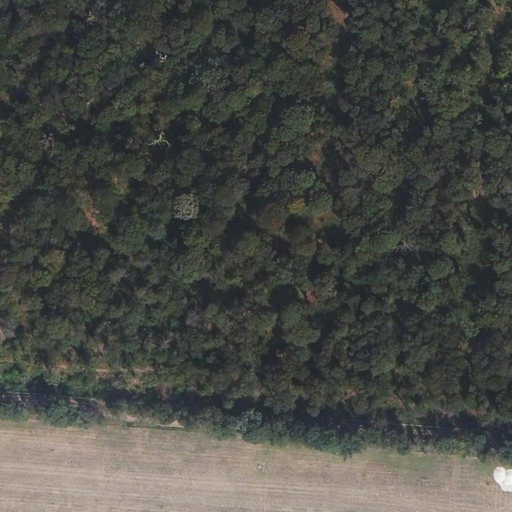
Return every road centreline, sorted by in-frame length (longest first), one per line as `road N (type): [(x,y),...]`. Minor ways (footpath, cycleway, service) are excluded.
road 1 (track): [(275,0),(220,363)]
road 2 (unknown): [(0,493),(230,511)]
